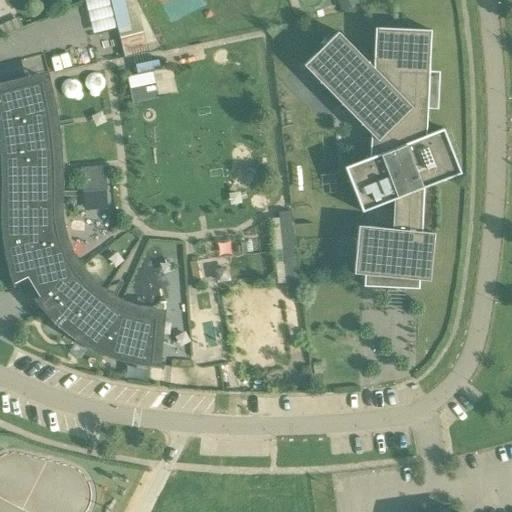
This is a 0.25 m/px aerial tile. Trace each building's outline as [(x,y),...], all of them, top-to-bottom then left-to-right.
[(108,0),(85,0),(83,1),(91,33),(115,27),(108,0)] [(123,0),(109,0),(117,31),(130,27),(123,0)] [(356,0),(337,0),(341,9),(357,2),(356,0)] [(337,32),(303,66),(370,134),(369,158),(344,167),(362,212),(394,200),(392,229),(358,226),(353,274),(364,275),(363,286),(418,292),(419,280),(429,281),(434,233),(421,232),(426,187),(460,174),(443,129),(426,136),(427,109),(437,109),(439,72),(429,72),(431,31),(374,28),(372,68),(337,32)] [(142,33),(120,39),(125,58),(147,52),(142,33)] [(158,61),(135,66),(137,75),(152,71),(160,70),(158,61)] [(177,93),(172,67),(160,70),(152,71),(156,91),(146,92),(144,85),(129,88),(132,102),(177,93)] [(137,75),(127,77),(129,88),(144,85),(154,83),(152,72),(137,75)] [(0,153),(0,158),(0,157),(0,158),(0,161),(1,161),(1,174),(1,180),(1,187),(1,194),(0,206),(0,212),(0,218),(1,225),(2,237),(2,238),(2,240),(2,241),(3,241),(5,253),(4,253),(5,256),(8,269),(7,269),(10,278),(13,287),(14,287),(13,282),(28,275),(41,296),(36,300),(34,298),(33,299),(38,306),(42,310),(44,313),(48,317),(51,321),(50,322),(60,330),(61,329),(68,335),(76,341),(75,342),(86,348),(87,347),(95,352),(104,355),(104,357),(116,361),(116,360),(125,362),(135,364),(135,366),(147,367),(147,366),(155,367),(163,367),(163,365),(158,365),(152,365),(156,318),(146,317),(139,316),(131,314),(123,311),(124,311),(116,308),(109,304),(102,300),(96,295),(90,291),(90,290),(84,285),(79,279),(74,273),(73,271),(64,258),(65,258),(64,256),(60,249),(55,234),(56,234),(54,226),(53,219),(52,210),(52,203),(53,195),(53,187),(53,179),(53,170),(52,170),(52,155),(51,147),(51,146),(50,139),(49,131),(49,130),(49,131),(48,123),(47,115),(44,99),(42,91),(40,83),(38,84),(36,77),(20,81),(21,88),(0,93),(0,153)] [(82,190),(107,189),(106,164),(81,165),(82,190)] [(290,211),(279,212),(279,217),(283,259),(294,258),(290,211)] [(279,217),(270,218),(276,276),(276,283),(285,282),(279,217)] [(294,258),(283,259),(285,282),(296,281),(294,258)] [(298,293),(297,281),(296,281),(285,282),(286,294),(298,293)] [(322,362),(312,363),(314,371),(314,375),(323,374),(322,370),(322,362)]
